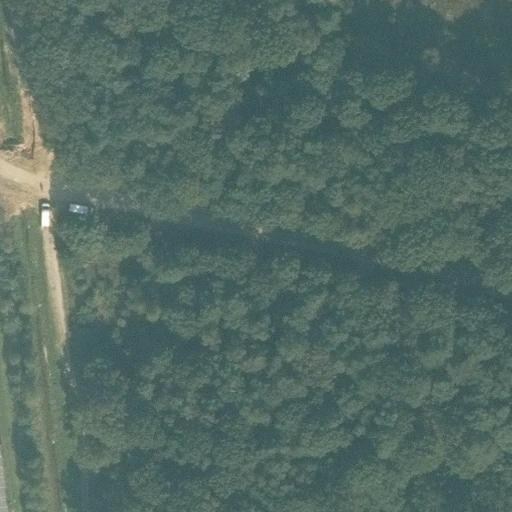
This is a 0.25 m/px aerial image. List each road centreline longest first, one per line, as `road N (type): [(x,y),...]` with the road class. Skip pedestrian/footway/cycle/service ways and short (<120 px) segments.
road 1 (track): [(21,0),(84,511)]
road 2 (unclassified): [(0,166),(89,194),(358,249)]
road 3 (unclassified): [(358,249),(511,137)]
road 4 (unclassified): [(511,282),(358,249)]
